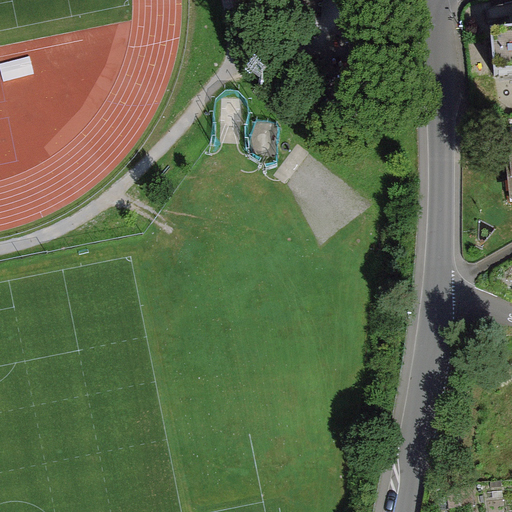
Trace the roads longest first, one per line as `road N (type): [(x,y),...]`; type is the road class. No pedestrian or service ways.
road 1 (residential): [(437,297),(443,82),(428,0)]
road 2 (residential): [(404,511),(437,297)]
